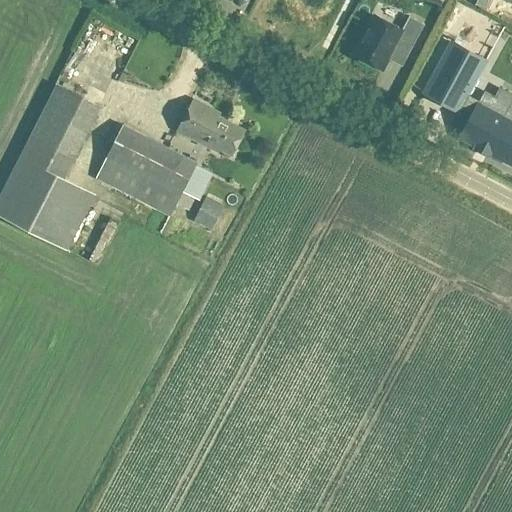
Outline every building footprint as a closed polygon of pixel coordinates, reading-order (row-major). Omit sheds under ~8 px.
[(327,27),(339,4),(330,0),(270,0),(266,7),(311,30),(316,21),(327,27)] [(375,16),(354,55),(383,70),(398,41),(412,49),(425,24),(409,16),(402,30),(375,16)] [(99,57),(122,68),(133,44),(110,33),(99,57)] [(493,94),(511,99),(511,63),(502,61),(493,94)] [(63,178),(72,160),(99,107),(57,84),(0,194),(0,214),(56,244),(84,189),(63,178)] [(220,151),(231,157),(245,131),(218,117),(220,113),(195,100),(178,132),(218,153),(220,151)] [(462,139),(510,165),(511,161),(511,121),(480,105),(462,139)] [(169,215),(175,203),(190,211),(197,197),(199,198),(212,173),(195,165),(196,163),(118,122),(109,139),(114,142),(96,177),(169,215)]
